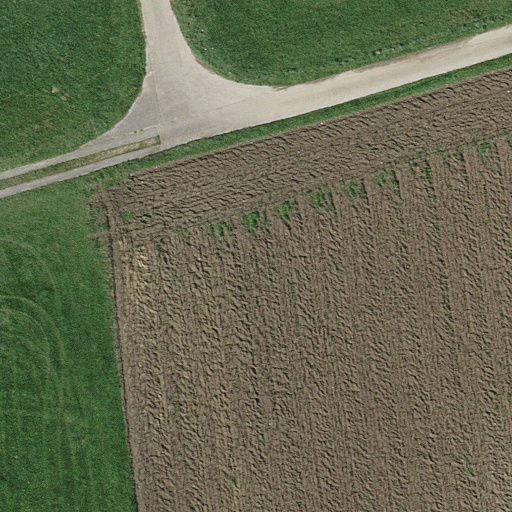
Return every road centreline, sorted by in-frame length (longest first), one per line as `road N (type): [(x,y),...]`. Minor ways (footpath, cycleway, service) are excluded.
road 1 (track): [(511,38),(183,131),(153,0)]
road 2 (track): [(0,182),(183,131)]
